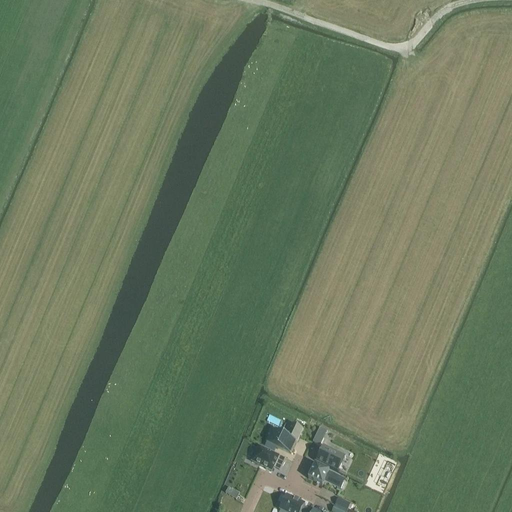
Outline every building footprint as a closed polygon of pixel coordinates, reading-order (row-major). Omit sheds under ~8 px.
[(268,433),(262,447),(291,459),(303,431),(290,426),(284,440),(268,433)] [(320,429),(313,443),(321,447),(328,432),(320,429)] [(338,473),(346,458),(324,448),(317,463),(338,473)] [(283,471),(287,461),(261,450),(255,464),(275,473),(277,469),(283,471)] [(340,478),(317,467),(310,481),(324,487),(325,484),(336,489),(340,478)] [(229,488),(226,494),(237,500),(240,494),(229,488)] [(347,509),(349,503),(338,498),(336,504),(347,509)] [(266,511),(271,504),(265,501),(259,511),(266,511)] [(287,501),(282,511),(305,511),(306,511),(300,508),(301,507),(296,505),(296,506),(287,501)]
